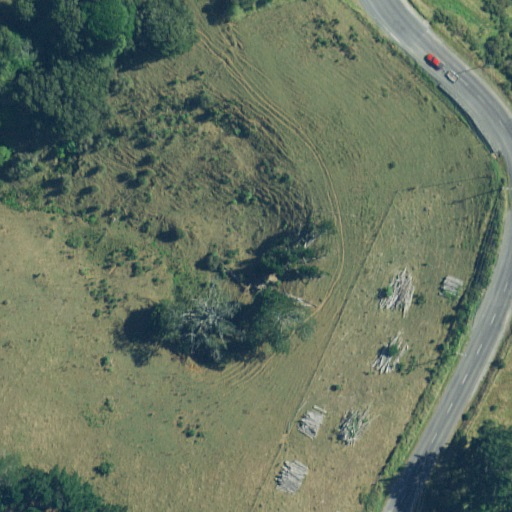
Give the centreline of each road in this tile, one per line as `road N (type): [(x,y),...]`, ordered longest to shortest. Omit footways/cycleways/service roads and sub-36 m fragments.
road 1 (tertiary): [(394,511),(511,257)]
road 2 (tertiary): [(511,147),(483,104),(382,0)]
